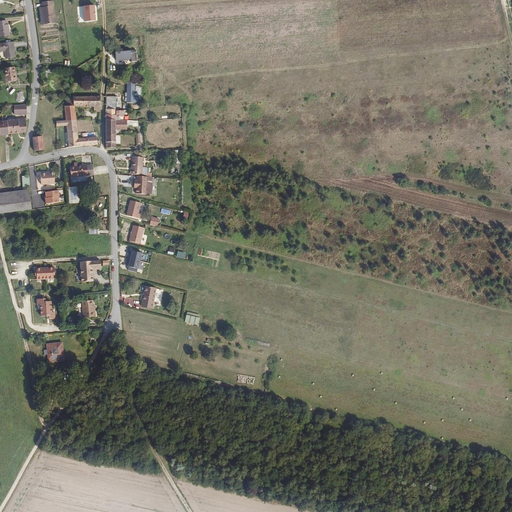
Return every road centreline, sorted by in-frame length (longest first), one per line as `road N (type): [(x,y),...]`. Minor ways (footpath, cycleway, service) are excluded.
road 1 (track): [(505,511),(511,476),(511,37),(503,0)]
road 2 (track): [(0,505),(45,429),(0,247)]
road 3 (residential): [(18,162),(102,155),(110,174),(114,316)]
road 4 (track): [(190,511),(141,430),(114,316)]
road 5 (residential): [(18,162),(38,70),(28,0)]
road 6 (track): [(101,0),(102,155)]
road 7 (track): [(45,429),(114,316)]
